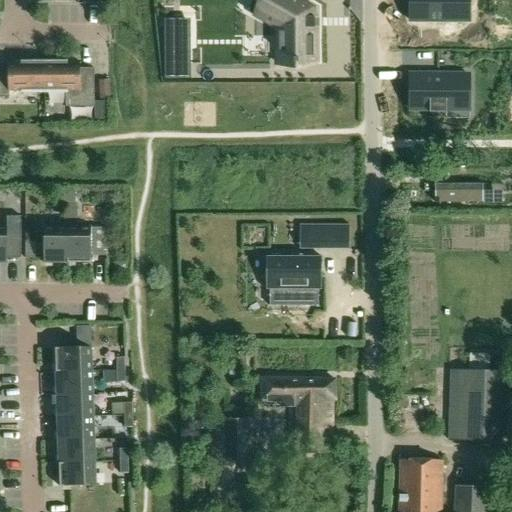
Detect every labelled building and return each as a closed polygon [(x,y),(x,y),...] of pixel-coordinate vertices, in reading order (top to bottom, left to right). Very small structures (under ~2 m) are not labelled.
[(260,0),(252,15),(274,28),(275,63),(313,64),(312,6),(301,0),(260,0)] [(470,0),(410,0),(410,23),(470,23),(470,0)] [(66,9),(66,25),(88,26),(89,9),(66,9)] [(191,57),(166,57),(166,81),(191,80),(191,57)] [(45,91),(44,64),(8,64),(8,69),(0,69),(0,97),(9,97),(9,91),(45,91)] [(81,64),(44,64),(45,91),(66,91),(66,107),(95,107),(94,69),(81,69),(81,64)] [(411,77),(410,110),(431,110),(431,114),(447,114),(447,110),(457,110),(456,94),(470,94),(471,77),(411,77)] [(108,101),(94,101),(95,107),(95,123),(108,123),(108,101)] [(481,187),(432,187),(433,205),(481,205),(481,187)] [(59,190),(59,203),(67,203),(67,190),(59,190)] [(76,203),(76,190),(67,190),(67,203),(76,203)] [(7,228),(0,227),(0,263),(7,263),(7,260),(21,260),(21,217),(7,217),(7,228)] [(349,225),(308,225),(308,250),(349,250),(349,225)] [(44,263),(67,263),(67,228),(44,228),(44,263)] [(67,228),(67,263),(91,263),(91,228),(67,228)] [(318,257),(270,257),(270,290),(318,290),(318,257)] [(55,349),(56,372),(91,371),(91,347),(55,349)] [(116,358),(116,370),(125,369),(125,358),(116,358)] [(125,369),(116,370),(117,383),(125,382),(125,369)] [(505,372),(451,370),(450,441),(503,443),(505,372)] [(91,371),(56,372),(57,395),(92,394),(91,371)] [(284,407),(291,407),(291,452),(334,453),(334,400),(338,400),(338,380),(264,379),(264,402),(284,402),(284,407)] [(57,418),(93,417),(92,394),(57,395),(57,418)] [(124,416),(132,415),(132,403),(124,403),(124,416)] [(133,427),(132,415),(124,416),(124,428),(133,427)] [(93,417),(57,418),(58,441),(94,440),(93,417)] [(252,421),(223,420),(223,460),(252,460),(252,421)] [(58,441),(59,464),(94,463),(94,440),(58,441)] [(119,449),(120,462),(128,462),(128,449),(119,449)] [(488,511),(490,489),(457,486),(456,511),(442,511),(444,461),(402,460),(400,511),(488,511)] [(128,462),(120,462),(120,474),(128,473),(128,462)] [(94,463),(59,464),(60,487),(95,486),(94,463)]
